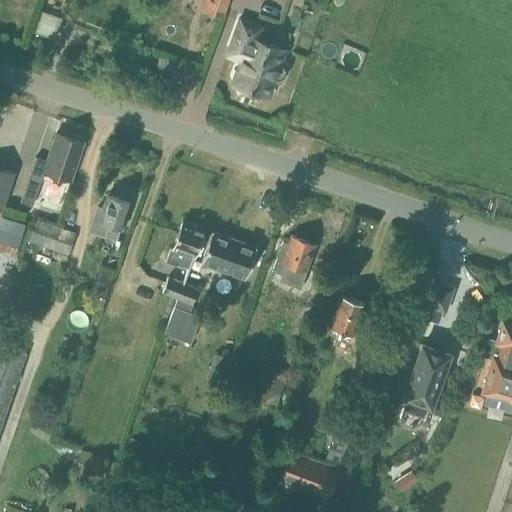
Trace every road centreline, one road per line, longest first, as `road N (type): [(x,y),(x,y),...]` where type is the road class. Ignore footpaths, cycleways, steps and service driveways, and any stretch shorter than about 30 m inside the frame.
road 1 (unclassified): [(511,243),(0,71)]
road 2 (unknown): [(423,215),(347,511)]
